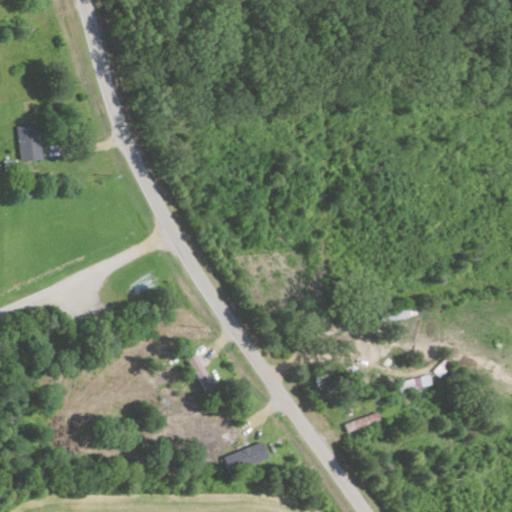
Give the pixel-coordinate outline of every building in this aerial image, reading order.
[(17,161),(38,159),(35,124),(14,125),(17,161)] [(413,314),(413,303),(393,303),(393,314),(413,314)] [(346,333),(352,374),(371,371),(364,330),(346,333)] [(183,356),(204,393),(212,389),(192,352),(183,356)] [(369,421),(393,414),(386,392),(362,399),(369,421)] [(207,412),(217,439),(228,435),(218,408),(207,412)] [(220,455),(226,470),(264,455),(258,440),(220,455)]
